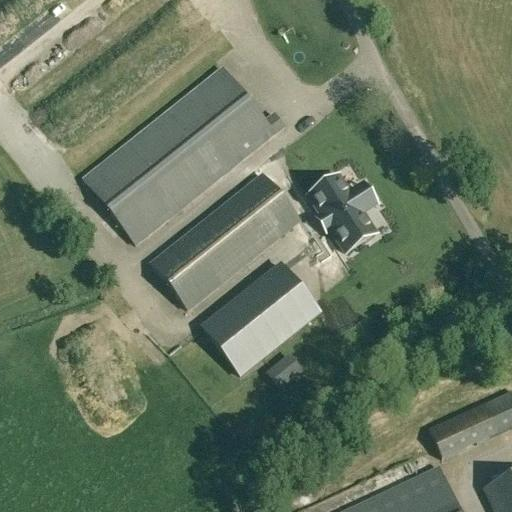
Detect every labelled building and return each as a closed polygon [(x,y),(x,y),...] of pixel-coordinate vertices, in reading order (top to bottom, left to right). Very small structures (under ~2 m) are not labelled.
[(97,0),(91,0),(4,84),(22,102),(112,15),(97,0)] [(264,123),(262,121),(222,71),(83,182),(135,247),(274,136),(264,123)] [(262,121),(264,123),(274,136),(283,128),(271,113),(262,121)] [(187,314),(301,224),(262,176),(150,267),(187,314)] [(338,181),(308,200),(319,217),(331,235),(344,256),(375,237),(363,219),(347,194),(338,181)] [(200,332),(240,381),(319,317),(279,268),(200,332)] [(264,376),(279,395),(302,376),(287,358),(264,376)] [(497,437),(484,408),(429,434),(441,462),(497,437)] [(458,511),(438,468),(346,511),(458,511)] [(492,511),(511,511),(511,477),(482,491),(492,511)]
